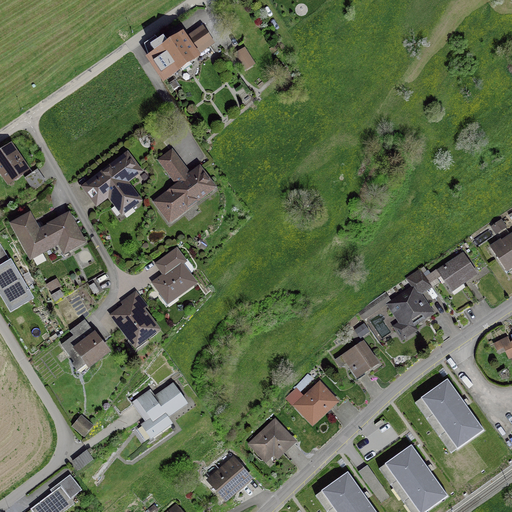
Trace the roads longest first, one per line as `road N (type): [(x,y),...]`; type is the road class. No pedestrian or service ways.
road 1 (residential): [(265,511),(392,392),(511,306)]
road 2 (unclassified): [(196,0),(0,139)]
road 3 (residential): [(0,325),(66,449),(0,507)]
